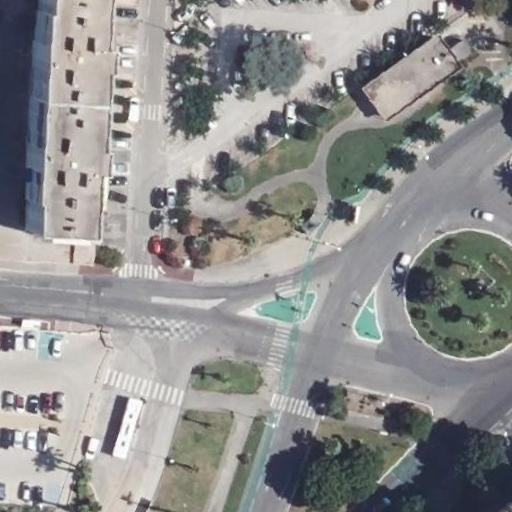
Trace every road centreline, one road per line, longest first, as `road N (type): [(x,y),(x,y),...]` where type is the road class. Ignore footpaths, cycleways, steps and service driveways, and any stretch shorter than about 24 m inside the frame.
road 1 (residential): [(394,230),(250,291),(187,305)]
road 2 (unclassified): [(187,305),(139,511)]
road 3 (residential): [(187,305),(0,293)]
road 4 (secondary): [(378,511),(496,382)]
road 5 (secondary): [(322,349),(265,511)]
road 6 (secondary): [(511,120),(448,165),(394,230)]
road 7 (secondary): [(394,230),(389,297),(398,336),(430,373)]
road 8 (residential): [(187,305),(322,349)]
road 9 (secondary): [(394,230),(355,277),(322,349)]
road 10 (secondary): [(511,214),(449,202),(394,230)]
